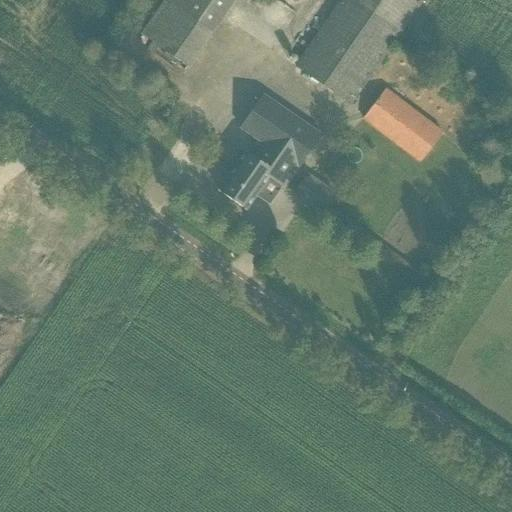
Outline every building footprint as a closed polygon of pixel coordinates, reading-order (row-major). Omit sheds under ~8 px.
[(159,48),(189,68),(235,0),(163,0),(140,35),(152,43),(159,48)] [(341,0),(295,67),(350,105),(422,0),(341,0)] [(152,43),(147,51),(155,56),(159,48),(152,43)] [(361,121),(419,164),(442,132),(385,89),(361,121)] [(260,142),(250,155),(246,152),(219,191),(246,210),(268,178),(284,189),(298,168),(299,169),(322,135),(263,95),(240,128),(260,142)] [(294,195),(320,213),(334,194),(308,175),(294,195)]
